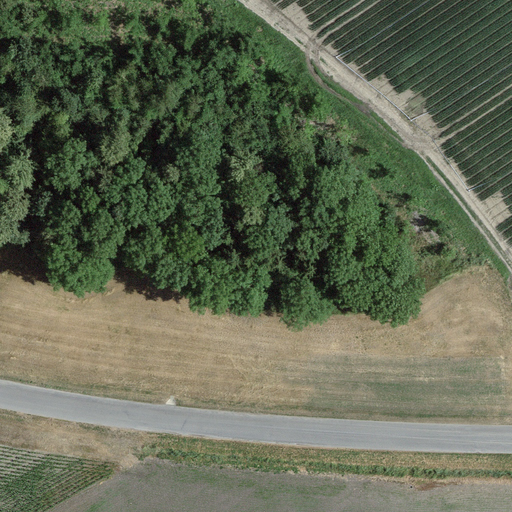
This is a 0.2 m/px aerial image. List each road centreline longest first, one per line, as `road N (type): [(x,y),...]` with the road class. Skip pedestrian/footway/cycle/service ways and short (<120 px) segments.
road 1 (tertiary): [(511,439),(260,428),(0,394)]
road 2 (track): [(250,0),(365,95),(511,262)]
